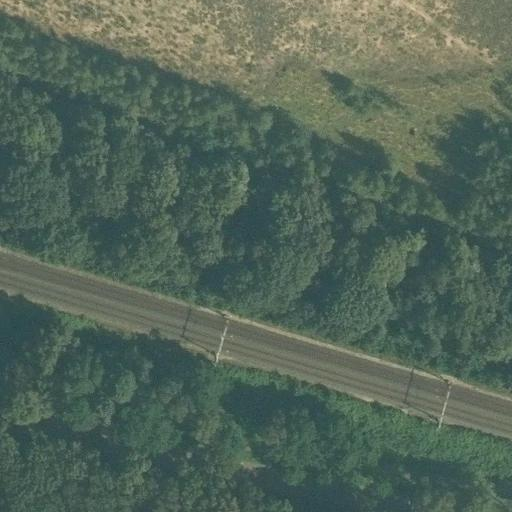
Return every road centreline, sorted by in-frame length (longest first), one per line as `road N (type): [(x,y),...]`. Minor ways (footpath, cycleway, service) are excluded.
road 1 (unknown): [(511,305),(0,121)]
road 2 (secondary): [(421,511),(0,416)]
